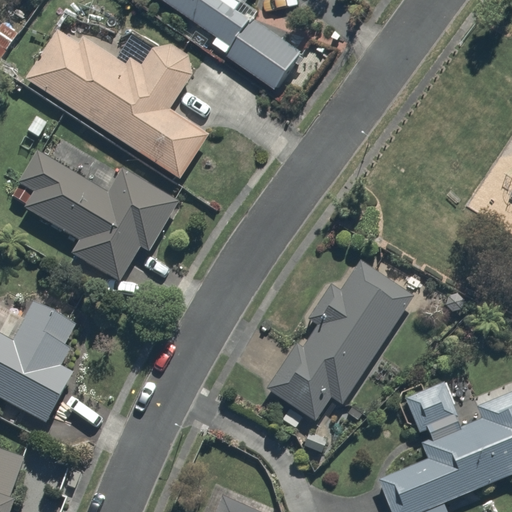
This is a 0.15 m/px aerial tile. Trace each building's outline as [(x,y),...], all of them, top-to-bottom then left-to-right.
[(165,0),(214,29),(206,43),(274,84),(297,45),(234,7),(237,0),(165,0)] [(63,12),(21,82),(187,185),(214,141),(164,111),(196,58),(147,29),(132,53),(63,12)] [(0,55),(15,29),(0,20),(0,55)] [(103,193),(33,152),(5,200),(75,240),(66,255),(113,282),(135,244),(145,250),(173,202),(116,169),(103,193)] [(343,400),(408,293),(354,260),(334,293),(323,286),(260,389),(315,423),(333,394),(343,400)] [(28,301),(20,318),(0,308),(0,400),(40,421),(68,369),(55,363),(74,323),(28,301)] [(511,473),(511,393),(475,409),(477,415),(458,423),(443,384),(401,400),(414,434),(423,430),(427,439),(415,444),(424,467),(376,486),(386,511),(443,511),(440,502),(511,473)] [(0,511),(3,511),(21,460),(0,452),(0,511)] [(252,511),(209,493),(200,511),(252,511)]
